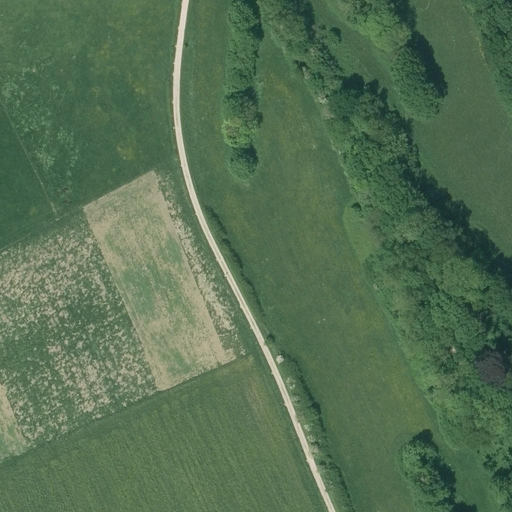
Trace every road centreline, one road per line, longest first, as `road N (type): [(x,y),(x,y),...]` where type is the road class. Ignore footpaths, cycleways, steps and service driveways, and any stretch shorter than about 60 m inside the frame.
road 1 (track): [(184,0),(176,126),(196,211),(332,511)]
road 2 (track): [(262,0),(363,147),(445,338),(477,387),(511,419)]
